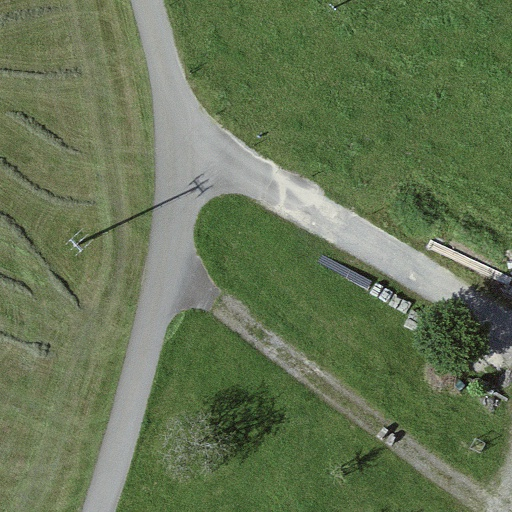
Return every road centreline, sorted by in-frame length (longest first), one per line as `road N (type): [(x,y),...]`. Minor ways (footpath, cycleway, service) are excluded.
road 1 (track): [(100,511),(172,267),(185,147),(144,0)]
road 2 (track): [(172,267),(505,511),(511,494)]
road 3 (track): [(511,327),(185,147)]
